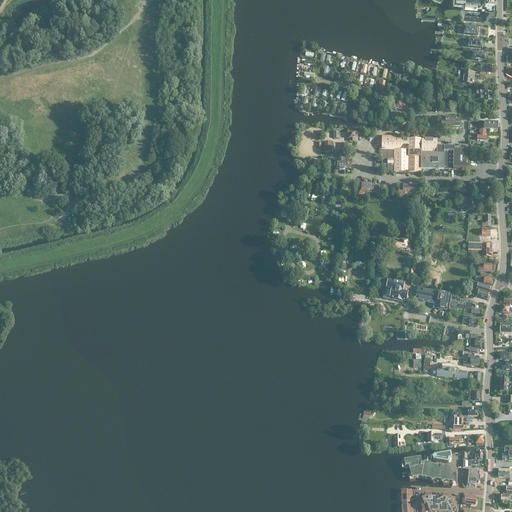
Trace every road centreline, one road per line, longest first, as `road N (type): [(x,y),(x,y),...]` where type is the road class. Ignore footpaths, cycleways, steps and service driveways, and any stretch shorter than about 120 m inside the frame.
road 1 (tertiary): [(488,493),(488,333),(499,282)]
road 2 (residential): [(381,134),(355,175),(499,180)]
road 3 (unknown): [(0,75),(90,56),(153,0)]
road 4 (tertiary): [(499,180),(499,42)]
